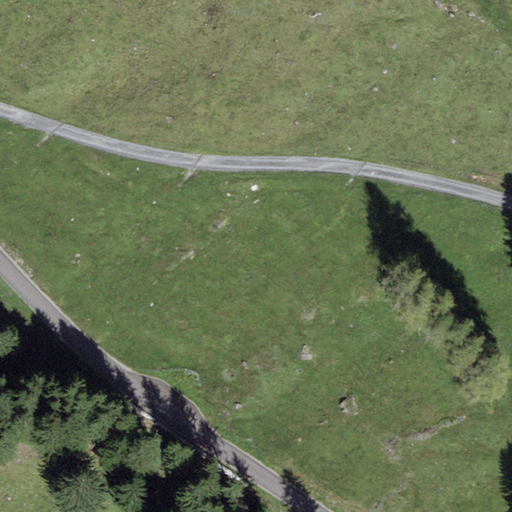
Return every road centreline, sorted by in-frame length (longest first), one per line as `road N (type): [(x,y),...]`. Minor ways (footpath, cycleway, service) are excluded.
road 1 (track): [(0,109),(149,155),(370,169),(511,204)]
road 2 (unclassified): [(0,262),(67,335),(157,408),(310,511)]
